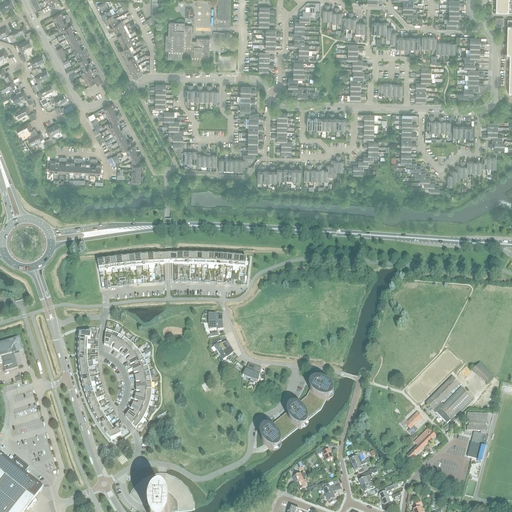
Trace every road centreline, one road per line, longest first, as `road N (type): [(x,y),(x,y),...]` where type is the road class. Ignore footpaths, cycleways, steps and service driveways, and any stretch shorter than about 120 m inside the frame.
road 1 (primary): [(511,244),(139,227)]
road 2 (residential): [(254,421),(284,403),(296,366),(249,359),(228,316)]
road 3 (residential): [(138,463),(137,439),(118,414),(128,396),(126,374),(100,352),(105,316)]
road 4 (residential): [(223,79),(230,139),(195,138),(182,112),(181,77)]
road 5 (residential): [(240,288),(105,292),(105,316)]
road 6 (residential): [(476,110),(475,151),(460,153),(440,172),(420,149),(421,109)]
road 7 (residential): [(138,463),(208,477),(244,459),(254,421)]
road 8 (residential): [(0,42),(10,46),(41,114),(82,121)]
road 9 (residential): [(359,379),(340,449),(349,502)]
road 10 (residential): [(37,388),(61,472),(57,504)]
